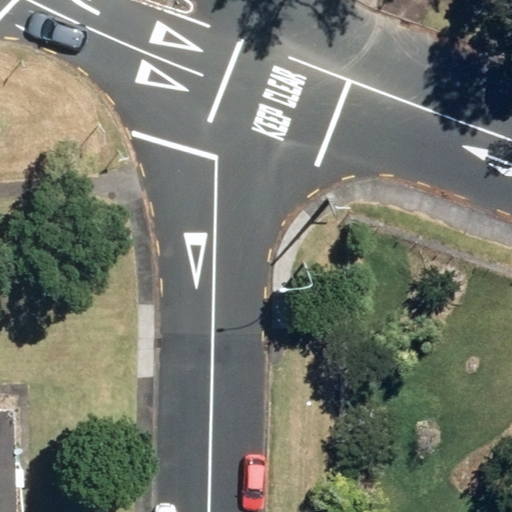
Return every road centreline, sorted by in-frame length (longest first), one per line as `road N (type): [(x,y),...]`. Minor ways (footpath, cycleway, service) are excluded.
road 1 (residential): [(274,52),(217,156),(211,511)]
road 2 (tertiary): [(274,52),(168,57),(30,0)]
road 3 (tertiary): [(274,52),(511,137)]
